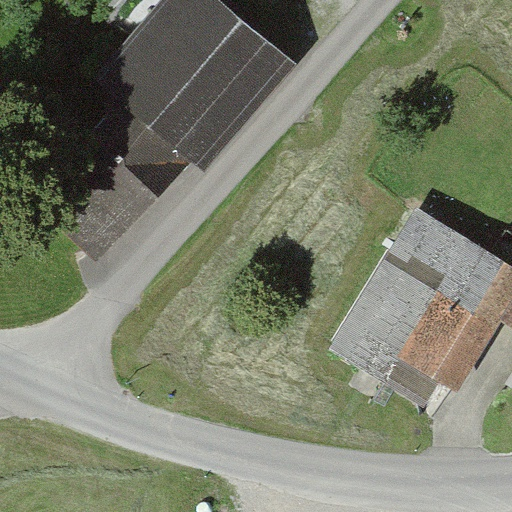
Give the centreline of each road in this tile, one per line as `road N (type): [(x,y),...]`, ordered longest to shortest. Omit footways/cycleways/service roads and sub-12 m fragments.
road 1 (unclassified): [(381,0),(187,220),(0,373)]
road 2 (tertiary): [(511,479),(340,472),(200,447),(0,373)]
